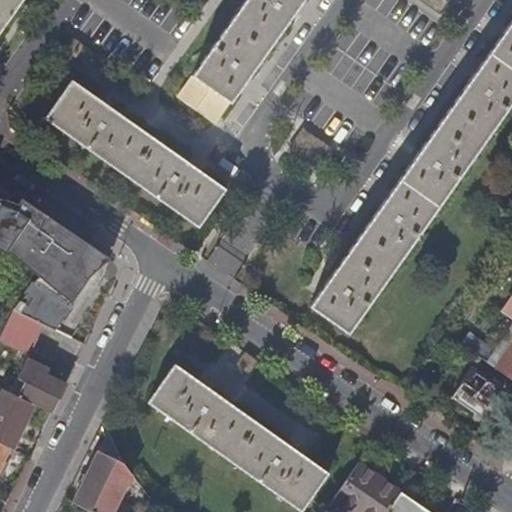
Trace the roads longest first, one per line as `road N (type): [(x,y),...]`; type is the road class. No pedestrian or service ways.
road 1 (residential): [(205,286),(511,500)]
road 2 (residential): [(482,0),(339,197),(273,193)]
road 3 (residential): [(30,511),(159,254)]
road 4 (residential): [(273,193),(250,151),(259,120),(345,0)]
road 5 (residential): [(159,254),(0,146)]
